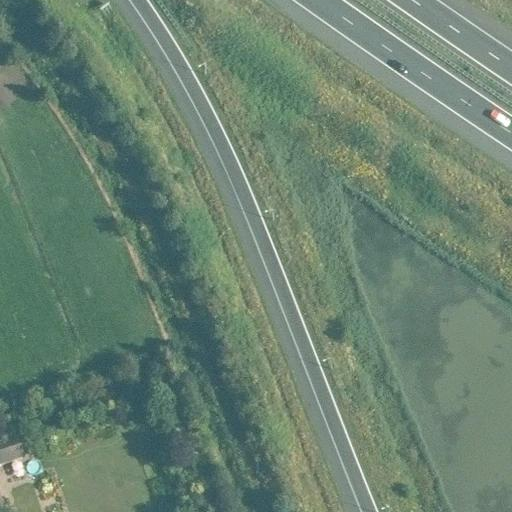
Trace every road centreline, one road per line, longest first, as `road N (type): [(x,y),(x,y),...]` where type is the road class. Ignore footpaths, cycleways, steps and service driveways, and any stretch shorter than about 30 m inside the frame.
road 1 (motorway): [(137,0),(232,165),(368,511)]
road 2 (motorway): [(319,0),(511,132)]
